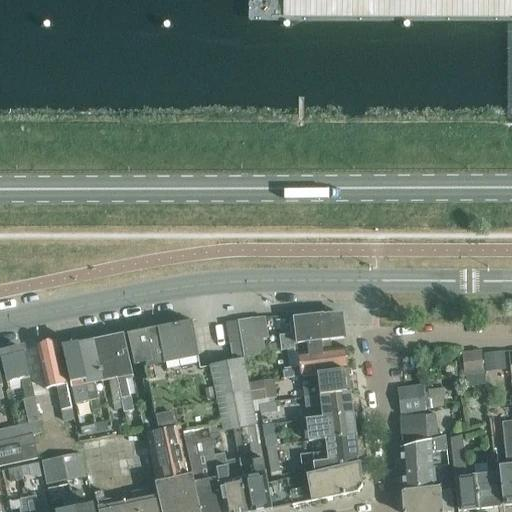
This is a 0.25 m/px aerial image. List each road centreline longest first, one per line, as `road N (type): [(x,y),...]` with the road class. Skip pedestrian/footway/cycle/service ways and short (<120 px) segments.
road 1 (tertiary): [(0,322),(239,279),(511,281)]
road 2 (secondary): [(511,187),(0,189)]
road 3 (residential): [(384,511),(374,338)]
